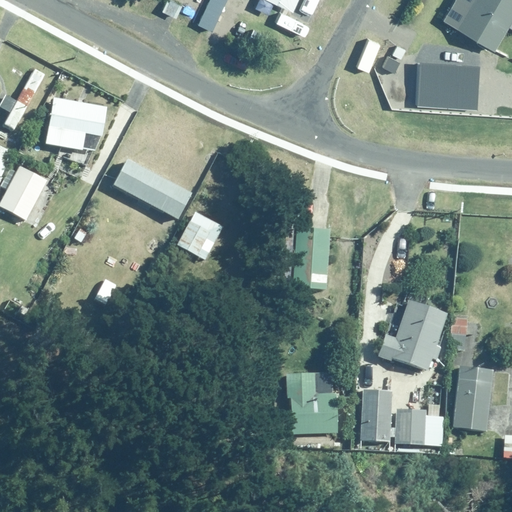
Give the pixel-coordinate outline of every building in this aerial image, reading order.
[(269,0),(293,10),(297,0),(269,0)] [(511,0),(456,0),(445,21),(495,52),(509,29),(511,29),(511,0)] [(478,67),(418,65),(416,106),(476,109),(478,67)] [(13,131),(43,76),(30,69),(13,99),(3,93),(0,97),(0,109),(7,113),(1,125),(13,131)] [(43,147),(94,152),(95,138),(103,139),(106,104),(48,99),(43,147)] [(0,178),(13,153),(0,146),(0,178)] [(192,195),(126,160),(125,160),(111,187),(177,222),(192,195)] [(49,184),(17,167),(0,198),(0,208),(27,223),(49,184)] [(192,212),(175,244),(202,259),(220,227),(192,212)] [(292,286),(326,289),(330,228),(296,226),(292,286)] [(103,278),(88,299),(100,307),(115,286),(103,278)] [(386,334),(379,355),(428,371),(433,358),(437,359),(441,347),(437,346),(448,313),(408,300),(395,337),(386,334)] [(449,350),(464,351),(467,319),(452,318),(449,350)] [(460,366),(453,428),(485,431),(492,370),(460,366)] [(289,436),(338,434),(337,393),(315,394),(315,373),(287,374),(289,436)] [(364,389),(361,440),(390,441),(393,391),(364,389)] [(426,409),(395,408),(394,444),(443,447),(444,416),(439,416),(440,405),(429,405),(428,416),(426,416),(426,409)] [(511,435),(504,435),(503,458),(511,458),(511,435)]
